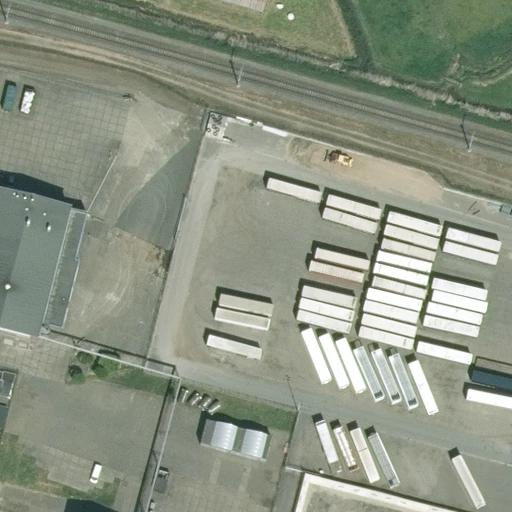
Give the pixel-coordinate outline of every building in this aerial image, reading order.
[(209,0),(261,14),(264,0),(209,0)] [(0,336),(37,345),(41,328),(61,333),(78,265),(74,264),(86,217),(0,195),(0,336)] [(191,307),(245,318),(258,253),(204,242),(191,307)] [(364,346),(378,271),(342,264),(341,274),(324,271),(327,256),(270,246),(266,270),(263,269),(253,326),(364,346)] [(435,296),(435,288),(419,286),(419,280),(382,277),(381,298),(432,302),(432,296),(435,296)] [(419,364),(426,341),(373,326),(367,349),(419,364)] [(477,376),(479,365),(484,342),(431,332),(425,366),(477,376)] [(511,368),(492,368),(492,377),(511,377),(511,368)] [(491,387),(509,415),(511,413),(511,400),(500,381),(491,387)] [(192,445),(261,460),(269,427),(199,412),(192,445)] [(412,507),(414,498),(392,494),(391,503),(412,507)]
